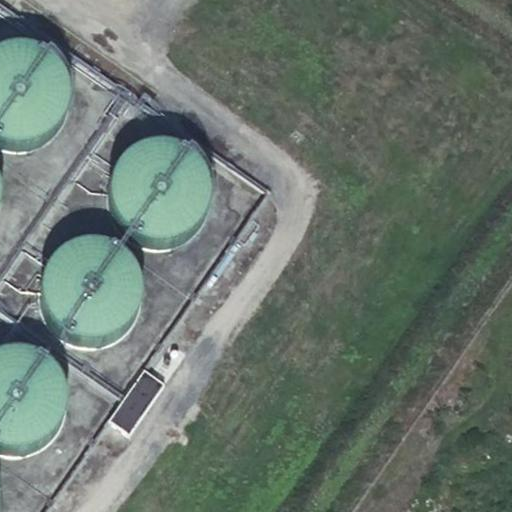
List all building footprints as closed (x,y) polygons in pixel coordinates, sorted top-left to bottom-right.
[(0,133),(24,149),(72,73),(0,27),(0,133)] [(192,239),(193,137),(110,136),(109,238),(192,239)] [(23,309),(103,343),(140,257),(60,224),(23,309)] [(0,441),(34,454),(68,365),(0,339),(0,441)] [(142,373),(107,424),(128,439),(163,388),(142,373)]
